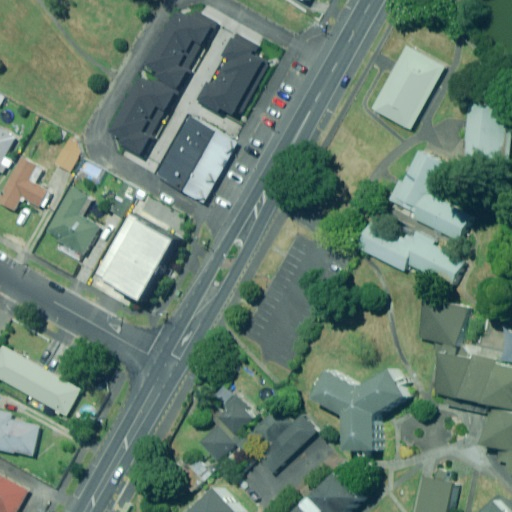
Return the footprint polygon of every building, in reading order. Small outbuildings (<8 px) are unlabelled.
[(160,79),(183,92),(201,59),(205,53),(221,25),(199,13),(196,20),(179,11),(165,37),(146,71),(160,79)] [(262,48),(241,36),(229,57),(233,58),(228,68),(218,85),(215,84),(205,102),(225,113),(226,110),(240,118),(270,62),(258,56),(262,48)] [(415,135),(450,67),(408,46),(373,113),(415,135)] [(146,158),(183,92),(160,79),(156,86),(141,77),(110,132),(127,141),(124,146),(146,158)] [(511,103),(473,99),(466,165),(511,169),(511,103)] [(199,113),(164,176),(214,203),(248,140),(199,113)] [(18,139),(0,129),(0,172),(6,175),(13,160),(8,158),(18,139)] [(84,154),(80,141),(71,137),(56,165),(73,174),(84,154)] [(451,161),(419,144),(389,201),(464,239),(479,211),(436,190),(451,161)] [(45,170),(24,159),(0,203),(18,213),(25,199),(43,209),(52,193),(38,185),(45,170)] [(103,178),(85,168),(79,180),(97,190),(103,178)] [(97,200),(74,188),(51,233),(66,241),(61,251),(85,263),(101,232),(85,223),(97,200)] [(135,197),(122,192),(113,213),(127,219),(135,197)] [(473,259),(379,211),(361,245),(455,293),(473,259)] [(184,243),(137,217),(104,276),(152,302),(184,243)] [(475,306),(434,296),(425,336),(466,346),(475,306)] [(85,391),(7,348),(0,359),(0,378),(71,417),(85,391)] [(511,363),(444,348),(435,388),(511,405),(511,363)] [(353,412),(352,447),(385,449),(387,416),(418,395),(399,367),(370,387),(335,369),(321,396),(353,412)] [(263,418),(242,395),(221,415),(243,437),(263,418)] [(511,411),(498,408),(490,443),(511,448),(511,411)] [(276,476),(325,430),(307,412),(258,458),(276,476)] [(15,416),(0,413),(0,450),(37,457),(42,427),(14,422),(15,416)] [(244,448),(223,425),(202,445),(223,467),(244,448)] [(353,511),(369,498),(343,470),(317,494),(334,511),(353,511)] [(19,511),(31,491),(0,473),(0,511),(19,511)] [(458,511),(464,482),(430,476),(423,511),(458,511)] [(251,511),(254,510),(230,485),(201,511),(251,511)] [(511,511),(500,499),(486,511),(511,511)] [(314,511),(307,503),(297,511),(314,511)]
